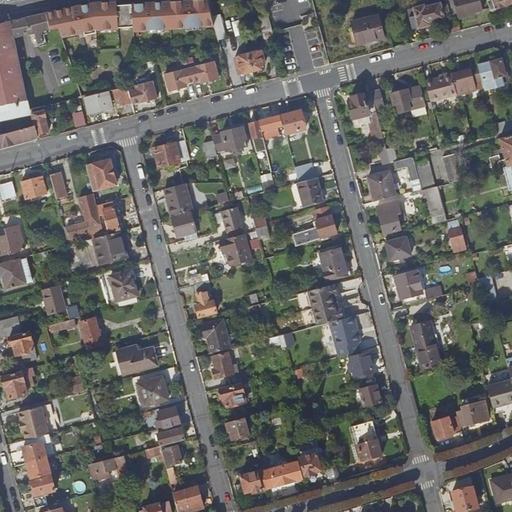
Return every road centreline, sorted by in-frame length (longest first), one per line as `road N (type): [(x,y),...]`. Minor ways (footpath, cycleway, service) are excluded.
road 1 (residential): [(317,80),(420,475)]
road 2 (residential): [(125,130),(226,511)]
road 3 (residential): [(511,29),(317,80)]
road 4 (residential): [(317,80),(125,130)]
road 5 (residential): [(420,475),(288,511)]
road 6 (residential): [(125,130),(0,164)]
